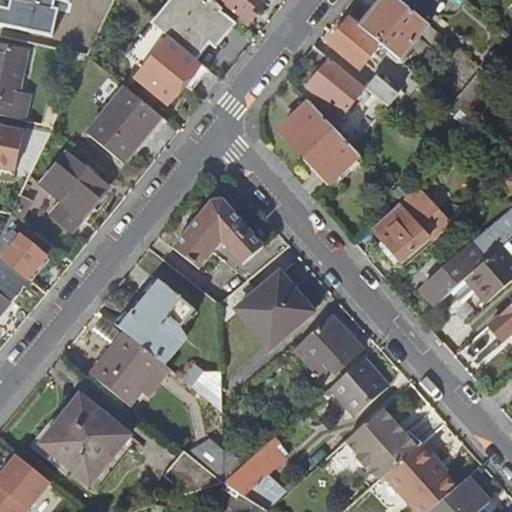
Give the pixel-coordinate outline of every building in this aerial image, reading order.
[(40,0),(0,0),(0,2),(0,23),(34,30),(40,0)] [(225,12),(213,0),(183,0),(184,0),(183,0),(174,0),(153,25),(169,38),(198,61),(210,46),(217,51),(238,25),(224,14),(225,12)] [(220,0),(250,23),(266,4),(261,0),(220,0)] [(399,0),(386,0),(363,28),(382,44),(401,59),(429,25),(423,19),(399,0)] [(438,0),(399,0),(423,19),(438,0)] [(363,28),(350,17),(329,42),(362,68),(382,44),(363,28)] [(198,61),(169,38),(134,80),(170,109),(188,88),(195,94),(212,73),(198,61)] [(0,117),(25,123),(30,101),(18,98),(27,55),(0,49),(0,117)] [(511,69),(491,52),(479,67),(480,67),(505,88),(511,80),(511,69)] [(366,86),(332,58),(310,85),(326,99),(321,104),(339,118),(366,86)] [(480,67),(452,102),(476,122),(480,117),(505,88),(480,67)] [(379,76),(369,88),(390,106),(400,94),(391,86),(394,82),(388,76),(384,80),(379,76)] [(164,120),(128,90),(90,136),(127,165),(164,120)] [(361,155),(311,101),(281,131),(331,184),(361,155)] [(24,136),(0,130),(0,162),(0,163),(0,167),(16,172),(24,136)] [(86,171),(69,157),(44,186),(66,204),(55,218),(73,233),(109,190),(94,177),(86,171)] [(90,167),(86,171),(94,177),(97,174),(90,167)] [(419,188),(373,229),(404,263),(450,221),(419,188)] [(215,203),(175,251),(201,270),(224,243),(246,266),(266,249),(224,202),(215,203)] [(486,261),(487,262),(511,240),(511,212),(423,291),(435,305),(486,261)] [(0,242),(0,318),(48,259),(30,245),(37,237),(12,217),(0,242)] [(487,262),(467,280),(478,292),(488,303),(511,282),(511,259),(503,249),(487,262)] [(222,306),(222,329),(240,313),(272,349),(314,314),(283,276),(258,297),(248,285),(222,306)] [(467,280),(452,293),(463,305),(478,292),(467,280)] [(159,283),(122,329),(131,337),(164,363),(167,365),(187,340),(183,327),(196,312),(159,283)] [(478,292),(468,302),(478,313),(488,303),(478,292)] [(511,305),(494,321),(509,337),(511,334),(511,305)] [(334,321),(310,344),(340,375),(364,352),(334,321)] [(509,337),(494,321),(489,326),(503,342),(509,337)] [(97,371),(93,376),(132,408),(146,391),(167,365),(164,363),(131,337),(116,355),(109,349),(93,368),(97,371)] [(366,361),(333,389),(358,419),(391,389),(366,361)] [(167,365),(146,391),(153,397),(174,371),(167,365)] [(185,379),(195,388),(206,373),(197,366),(185,379)] [(206,373),(195,388),(224,410),(223,372),(206,373)] [(133,437),(81,395),(38,445),(91,489),(133,437)] [(385,410),(347,444),(358,457),(356,459),(367,472),(370,470),(382,483),(385,480),(422,447),(425,444),(409,433),(407,435),(402,435),(398,430),(398,424),(385,410)] [(278,439),(226,485),(239,493),(268,511),(269,511),(289,495),(272,475),(292,456),(278,439)] [(191,457),(226,485),(225,450),(212,441),(191,457)] [(422,447),(385,480),(413,511),(432,511),(459,488),(422,447)] [(0,473),(0,509),(3,511),(30,511),(55,481),(18,451),(0,473)] [(166,478),(190,497),(226,485),(191,457),(186,453),(166,478)] [(459,488),(432,511),(487,511),(485,509),(493,502),(471,478),(459,488)] [(268,511),(239,493),(226,485),(218,511),(268,511)]
